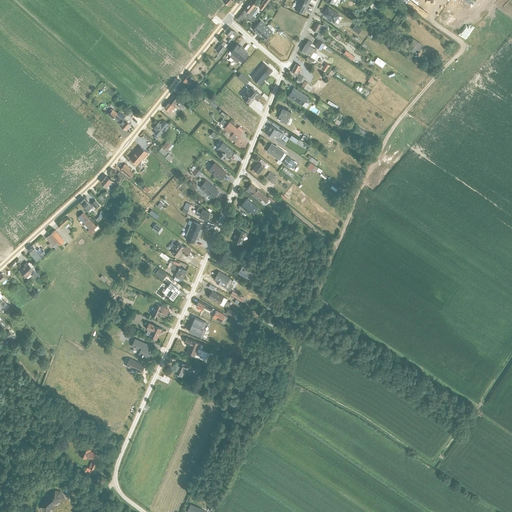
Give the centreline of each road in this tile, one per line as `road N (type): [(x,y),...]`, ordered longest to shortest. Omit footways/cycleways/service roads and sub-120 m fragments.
road 1 (residential): [(143,511),(119,491),(116,468),(283,68)]
road 2 (residential): [(0,267),(94,182),(227,19)]
